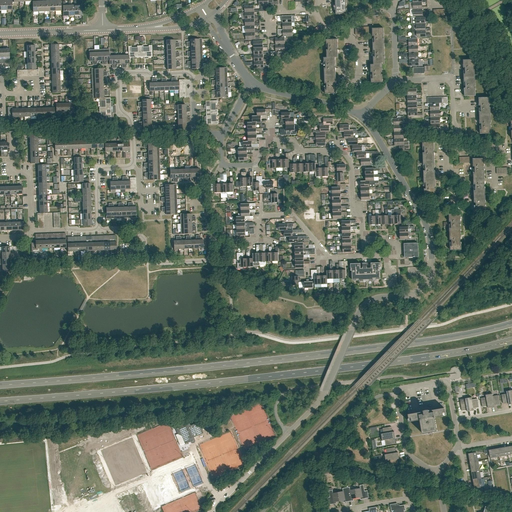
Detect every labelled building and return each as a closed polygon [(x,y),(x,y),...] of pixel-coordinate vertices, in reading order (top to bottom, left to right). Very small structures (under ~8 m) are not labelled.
[(347,1),(335,1),(335,4),(333,4),(334,8),(336,8),(336,15),(347,14),(347,1)] [(373,47),(384,46),(383,28),(372,29),(373,47)] [(335,58),(338,58),(338,55),(338,50),(337,39),(336,39),(326,40),(326,50),(327,58),(335,58)] [(129,58),(140,57),(140,46),(137,46),(137,48),(131,48),(131,46),(128,46),(128,55),(129,55),(129,58)] [(140,46),(140,57),(152,57),(152,46),(149,46),(149,47),(143,47),(143,46),(140,46)] [(382,64),(382,65),(385,64),(384,46),(373,47),(373,62),(373,65),(382,64)] [(336,68),(335,58),(327,58),(324,58),(324,67),(324,76),(336,76),(336,73),(336,68)] [(464,78),(475,78),(474,60),(463,60),(463,63),(464,78)] [(264,61),(254,62),(255,69),(261,68),(261,72),(269,72),(269,70),(269,67),(269,66),(264,66),(264,61)] [(382,83),(382,65),(382,64),(373,65),(370,65),(371,67),(371,83),(382,83)] [(336,76),(324,76),(325,84),(325,94),(336,94),(336,83),(336,78),(336,76)] [(475,78),(464,78),(464,93),(464,97),(476,96),(475,78)] [(99,110),(111,109),(110,98),(104,98),(99,98),(99,101),(100,101),(101,107),(99,107),(99,110)] [(479,116),(491,116),(490,98),(479,98),(479,101),(479,116)] [(206,113),(218,113),(217,110),(216,110),(216,104),(217,104),(217,101),(206,101),(206,113)] [(18,117),(18,109),(12,109),(12,107),(8,107),(8,116),(12,116),(12,118),(18,117)] [(111,109),(99,110),(99,113),(101,113),(101,118),(100,118),(100,122),(111,121),(111,109)] [(282,119),(286,119),(290,119),(290,112),(280,113),(280,111),(276,111),(276,110),(273,110),(273,116),(282,115),(282,119)] [(218,113),(206,113),(207,125),(218,124),(218,121),(216,121),(216,115),(218,115),(218,113)] [(491,116),(479,116),(480,134),(491,134),(491,116)] [(295,125),(286,126),(286,129),(280,129),(280,135),(287,135),(287,132),(290,132),(291,135),(296,135),(296,129),(295,129),(295,125)] [(423,161),(434,160),(434,155),(434,153),(434,142),(422,143),(423,154),(423,161)] [(276,160),(272,160),(272,154),(266,154),(266,161),(270,161),(270,164),(267,164),(267,170),(272,170),(272,169),(276,168),(276,160)] [(473,177),(484,177),(484,176),(484,174),(484,171),(484,159),(472,159),(473,164),(473,167),(473,171),(473,177)] [(424,179),(435,178),(435,173),(435,171),(434,160),(423,161),(423,172),(424,179)] [(328,168),(337,168),(337,172),(346,171),(346,165),(342,165),(341,163),(339,163),(339,165),(331,165),(331,162),(328,162),(328,168)] [(338,188),(346,187),(346,184),(340,185),(340,182),(344,182),(344,173),(337,173),(338,187),(338,188)] [(262,180),(262,177),(259,177),(259,185),(265,185),(265,189),(267,189),(267,193),(271,193),(271,189),(274,188),(274,182),(270,182),(270,180),(267,180),(267,182),(265,182),(265,180),(262,180)] [(474,195),(485,195),(484,179),(484,177),(473,177),(473,185),(474,195)] [(220,184),(221,184),(220,182),(220,178),(218,178),(218,184),(214,184),(210,184),(211,191),(214,191),(214,193),(220,193),(221,193),(220,184)] [(435,178),(424,179),(424,190),(424,197),(436,197),(435,191),(435,190),(435,189),(435,178)] [(271,189),(271,193),(271,203),(278,203),(278,205),(281,205),(281,200),(278,200),(278,194),(274,194),(274,188),(271,189)] [(485,195),(474,195),(474,213),(475,213),(486,213),(485,195)] [(394,215),(394,224),(401,224),(401,220),(403,220),(404,219),(404,217),(403,216),(401,216),(400,209),(394,210),(394,215)] [(449,233),(461,232),(460,221),(460,216),(460,214),(449,214),(449,233)] [(284,231),(288,230),(288,227),(293,227),(293,224),(285,224),(285,222),(282,222),(283,224),(279,224),(279,231),(284,231)] [(461,232),(449,233),(450,239),(450,251),(461,250),(461,235),(461,232)] [(31,252),(42,252),(42,249),(54,248),(54,240),(48,240),(47,234),(45,234),(45,240),(35,241),(35,243),(31,243),(31,252)] [(405,258),(418,257),(418,243),(404,244),(405,254),(405,257),(405,258)] [(247,258),(243,259),(243,253),(237,253),(237,260),(241,260),(241,263),(237,263),(238,269),(243,269),(243,267),(247,267),(247,258)] [(339,270),(339,279),(346,279),(345,266),(348,266),(347,261),(343,262),(344,264),(343,264),(343,270),(339,270)] [(380,280),(380,267),(381,267),(381,263),(371,263),(371,268),(367,268),(367,263),(350,264),(350,268),(352,268),(352,281),(356,281),(356,279),(359,279),(359,282),(363,282),(363,280),(369,280),(369,281),(373,281),(373,278),(376,278),(376,280),(380,280)] [(298,282),(298,281),(300,281),(300,279),(298,279),(298,277),(304,276),(304,270),(295,271),(295,277),(292,277),(292,285),(298,285),(298,282)] [(298,282),(298,285),(304,285),(304,289),(313,288),(313,282),(309,282),(309,280),(306,280),(306,282),(298,282)] [(508,402),(508,404),(511,404),(510,391),(506,391),(507,394),(501,395),(503,403),(508,402)] [(487,406),(488,408),(491,407),(489,394),(485,395),(486,397),(481,398),(482,407),(487,406)] [(491,407),(495,407),(494,405),(499,404),(498,395),(493,396),(492,394),(489,394),(491,407)] [(472,400),(472,397),(468,398),(471,411),(474,410),(474,408),(479,408),(477,399),(472,400)] [(467,410),(467,412),(471,411),(468,398),(465,398),(465,401),(460,402),(462,411),(467,410)] [(435,417),(445,415),(445,413),(444,408),(430,410),(430,413),(429,413),(429,410),(428,410),(427,410),(426,410),(425,410),(424,410),(423,411),(424,414),(423,414),(422,412),(408,414),(409,422),(420,420),(422,434),(437,431),(435,417)] [(179,425),(175,427),(178,434),(182,436),(185,444),(190,442),(189,439),(197,435),(202,433),(200,428),(201,428),(198,422),(190,426),(188,421),(179,425)] [(391,427),(383,428),(383,433),(381,434),(382,437),(395,435),(394,432),(392,432),(391,427)] [(382,437),(382,441),(385,440),(386,445),(394,444),(393,439),(395,438),(395,435),(382,437)] [(398,456),(398,452),(396,453),(395,447),(386,449),(387,454),(385,455),(385,458),(398,456)] [(498,448),(499,457),(508,455),(506,447),(498,448)] [(498,448),(489,450),(490,458),(499,457),(498,448)] [(478,461),(476,452),(468,454),(470,462),(478,461)] [(397,459),(399,459),(398,456),(385,458),(386,461),(388,461),(389,466),(398,465),(397,459)] [(479,470),(478,461),(470,462),(471,471),(479,470)] [(481,478),(479,470),(471,471),(473,480),(481,478)] [(477,488),(482,487),(481,478),(473,480),(474,489),(477,488)] [(360,485),(360,488),(355,489),(357,498),(360,498),(360,499),(366,498),(363,485),(360,485)] [(350,490),(350,487),(346,488),(348,501),(354,500),(353,499),(357,498),(355,489),(350,490)] [(346,488),(342,488),(343,491),(338,492),(340,501),(343,501),(343,502),(348,501),(346,488)] [(336,503),(336,502),(340,501),(338,492),(333,493),(332,490),(329,491),(331,504),(336,503)] [(199,506),(195,494),(191,496),(195,505),(191,506),(192,508),(199,506)]
